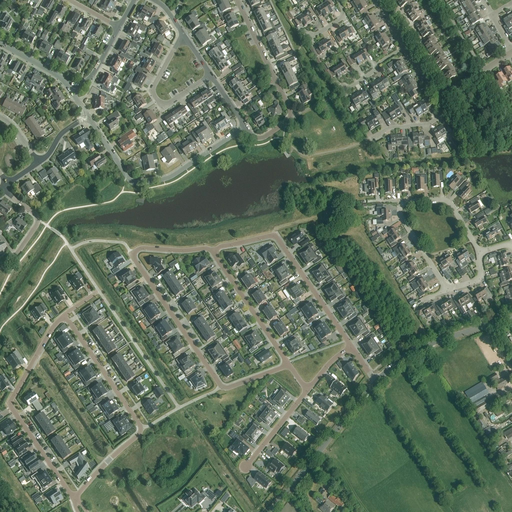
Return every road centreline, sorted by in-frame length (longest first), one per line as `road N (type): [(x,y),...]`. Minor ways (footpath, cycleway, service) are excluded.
road 1 (residential): [(214,250),(142,248),(131,255),(221,386),(288,365)]
road 2 (residential): [(73,498),(139,427),(63,315)]
road 3 (residential): [(73,498),(9,404),(63,315)]
road 4 (unclassified): [(86,115),(137,183),(164,179),(244,127)]
road 5 (residential): [(446,288),(401,220),(403,201),(448,202),(481,254)]
road 6 (residential): [(351,347),(274,234),(214,250)]
road 7 (unclassified): [(271,511),(375,380)]
road 8 (unclassified): [(375,380),(422,346),(511,317)]
road 9 (residential): [(183,35),(150,92),(161,105),(209,75)]
road 10 (residential): [(214,250),(288,365)]
road 11 (unclassified): [(290,116),(235,0)]
